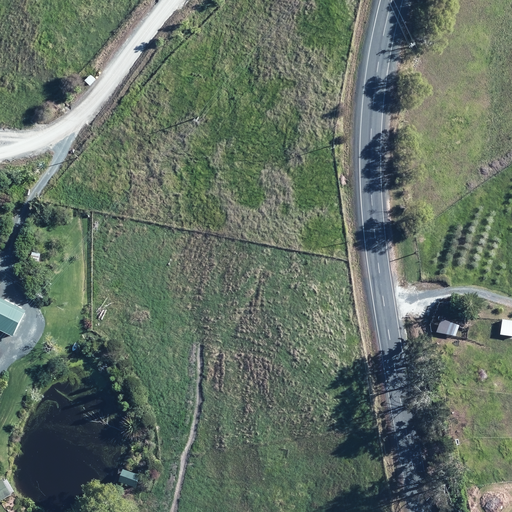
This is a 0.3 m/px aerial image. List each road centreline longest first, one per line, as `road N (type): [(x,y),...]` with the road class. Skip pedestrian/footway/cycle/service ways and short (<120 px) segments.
road 1 (tertiary): [(391,0),(369,166),(420,511)]
road 2 (unclassified): [(43,138),(76,119),(171,0)]
